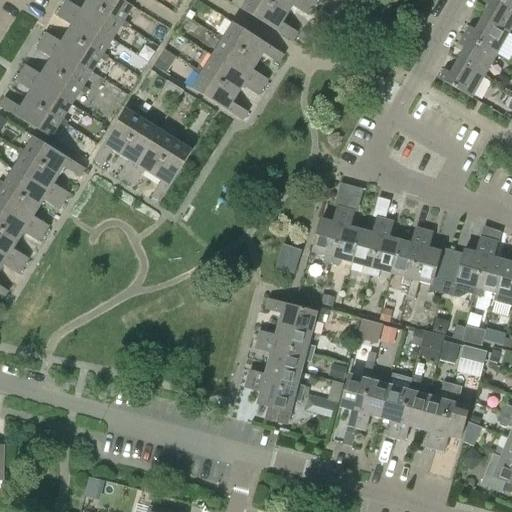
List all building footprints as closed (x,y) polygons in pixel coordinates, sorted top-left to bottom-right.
[(89,0),(87,3),(127,28),(129,25),(124,22),(133,8),(119,0),(89,0)] [(287,16),(262,0),(248,0),(242,11),(292,43),(298,33),(282,24),(287,16)] [(308,17),(313,9),(297,0),(262,0),(287,16),(293,8),(308,17)] [(297,0),(313,9),(317,2),(314,0),(297,0)] [(511,29),(511,7),(498,0),(485,0),(484,3),(490,6),(483,19),(509,34),(511,29)] [(126,30),(127,28),(87,3),(82,12),(66,2),(62,10),(112,41),(121,27),(126,30)] [(104,55),(112,41),(62,10),(57,18),(72,27),(67,36),(107,60),(109,58),(104,55)] [(190,12),(186,18),(191,21),(195,15),(190,12)] [(497,56),(509,34),(483,19),(475,32),(469,28),(464,37),(497,56)] [(217,37),(259,63),(264,55),(278,64),(283,56),(233,25),(225,38),(219,35),(217,37)] [(92,74),(101,60),(106,63),(107,60),(67,36),(62,44),(46,34),(41,42),(92,74)] [(253,71),(259,63),(217,37),(216,40),(221,43),(213,57),(263,88),(268,80),(253,71)] [(484,78),(497,56),(464,37),(459,46),(465,50),(458,62),(484,78)] [(89,90),(84,87),(92,74),(41,42),(36,50),(52,60),(47,68),(87,93),(89,90)] [(154,66),(164,73),(174,58),(164,51),(154,66)] [(178,57),(170,70),(185,80),(193,67),(178,57)] [(258,96),(263,88),(213,57),(205,71),(198,67),(197,70),(238,96),(243,87),(258,96)] [(484,78),(458,62),(451,75),(445,71),(439,81),(472,100),(484,78)] [(87,93),(47,68),(41,77),(26,67),(21,75),(72,107),(80,93),(85,96),(87,93)] [(233,104),(238,96),(197,70),(195,72),(201,76),(192,91),(242,122),(247,113),(233,104)] [(68,123),(63,120),(72,107),(21,75),(16,83),(32,92),(27,101),(66,126),(68,123)] [(178,102),(184,92),(168,82),(162,92),(178,102)] [(65,128),(66,126),(27,101),(21,109),(6,100),(1,108),(51,139),(60,125),(65,128)] [(120,157),(146,116),(144,114),(140,120),(126,111),(94,161),(102,166),(111,151),(120,157)] [(148,117),(146,116),(120,157),(129,162),(120,177),(127,182),(159,131),(145,123),(148,117)] [(144,172),(153,177),(178,136),(176,134),(172,140),(159,131),(127,182),(135,187),(144,172)] [(192,152),(177,143),(181,138),(178,136),(153,177),(161,183),(152,197),(161,203),(192,152)] [(34,138),(25,152),(20,149),(18,151),(59,177),(64,168),(80,178),(85,170),(34,138)] [(53,185),(59,177),(18,151),(16,154),(22,157),(13,171),(64,203),(69,195),(53,185)] [(59,211),(64,203),(13,171),(5,185),(0,181),(0,185),(38,209),(43,201),(59,211)] [(38,209),(0,185),(0,188),(1,190),(0,192),(0,207),(44,235),(49,227),(33,217),(38,209)] [(39,243),(44,235),(0,207),(0,230),(18,242),(23,233),(39,243)] [(331,266),(346,211),(338,208),(334,224),(322,221),(313,254),(325,257),(323,264),(331,266)] [(352,265),(360,238),(361,232),(351,229),(355,213),(346,211),(331,266),(339,268),(341,261),(352,265)] [(371,277),(386,221),(377,219),(373,235),(361,232),(360,238),(352,265),(365,268),(363,275),(371,277)] [(392,275),(394,267),(401,242),(390,239),(394,224),(386,221),(371,277),(378,279),(380,272),(392,275)] [(410,288),(425,232),(416,229),(412,245),(401,242),(394,267),(392,275),(404,279),(402,286),(410,288)] [(0,253),(24,268),(28,260),(13,250),(18,242),(0,230),(0,253)] [(430,291),(441,294),(447,271),(437,268),(441,253),(429,250),(434,234),(425,232),(410,288),(407,297),(415,299),(420,283),(431,286),(430,291)] [(474,296),(489,241),(481,239),(477,254),(465,251),(459,274),(447,271),(441,294),(459,299),(466,294),(474,296)] [(496,295),(498,287),(505,262),(494,259),(498,244),(489,241),(474,296),(483,299),(485,292),(496,295)] [(294,275),(302,253),(283,246),(275,269),(294,275)] [(19,276),(24,268),(0,253),(0,270),(3,266),(19,276)] [(498,287),(496,295),(494,302),(511,306),(511,263),(505,262),(498,287)] [(402,286),(399,296),(407,298),(407,297),(410,288),(402,286)] [(0,299),(3,301),(8,293),(0,287),(0,299)] [(321,305),(332,308),(334,300),(323,297),(321,305)] [(282,314),(279,326),(312,334),(315,322),(322,324),(325,315),(269,301),(267,310),(282,314)] [(379,321),(388,323),(391,312),(382,310),(379,321)] [(362,321),(357,336),(377,341),(381,326),(362,321)] [(434,321),(431,334),(444,337),(447,325),(434,321)] [(261,332),(259,341),(314,356),(316,347),(309,346),(312,334),(279,326),(276,336),(261,332)] [(394,342),(397,331),(385,327),(382,339),(394,342)] [(452,340),(461,342),(465,329),(455,327),(452,340)] [(483,341),(485,332),(466,327),(462,342),(481,347),(483,341)] [(423,332),(414,330),(411,344),(420,347),(423,332)] [(485,332),(483,341),(501,346),(504,335),(486,330),(485,332)] [(440,352),(444,337),(431,334),(424,332),(420,347),(440,352)] [(271,353),(268,365),(302,374),(305,361),(312,363),(314,356),(259,341),(256,349),(271,353)] [(459,346),(445,342),(442,351),(457,355),(459,346)] [(461,356),(460,360),(483,366),(486,353),(472,350),(463,347),(461,356)] [(491,357),(489,365),(496,366),(498,358),(491,357)] [(367,361),(364,371),(372,374),(375,363),(367,361)] [(329,375),(344,379),(347,367),(332,363),(329,375)] [(250,372),(248,380),(303,395),(305,387),(299,386),(302,374),(268,365),(265,376),(250,372)] [(357,429),(372,374),(364,371),(362,378),(350,375),(341,408),(353,411),(348,427),(357,429)] [(381,419),(384,410),(390,386),(378,382),(380,376),(372,374),(357,429),(366,432),(370,416),(381,419)] [(396,440),(411,384),(413,379),(393,374),(390,386),(384,410),(381,419),(392,422),(388,438),(396,440)] [(301,403),(303,395),(248,380),(246,389),(261,393),(258,405),(270,408),(267,420),(288,425),(295,401),(301,403)] [(435,450),(436,448),(453,385),(443,383),(439,399),(429,396),(429,397),(420,430),(431,433),(427,448),(435,450)] [(420,430),(429,397),(429,396),(417,393),(419,386),(411,384),(396,440),(406,442),(410,427),(420,430)] [(460,440),(469,407),(471,399),(460,396),(462,388),(453,385),(436,448),(435,450),(445,453),(449,437),(460,440)] [(334,404),(309,398),(305,414),(330,420),(334,404)] [(500,413),(511,417),(511,409),(503,406),(500,413)] [(511,430),(509,438),(511,439),(511,417),(500,413),(497,423),(511,428),(511,430)] [(345,437),(348,417),(339,415),(335,436),(345,437)] [(478,426),(481,420),(472,416),(469,422),(478,426)] [(480,427),(469,422),(463,442),(472,446),(480,427)] [(494,455),(511,462),(511,439),(509,438),(504,450),(498,447),(494,455)] [(501,490),(504,482),(511,485),(511,462),(494,455),(482,485),(500,493),(501,490)] [(511,485),(504,482),(501,490),(509,493),(511,485)] [(148,511),(171,511),(174,501),(148,493),(144,506),(150,508),(148,511)]
